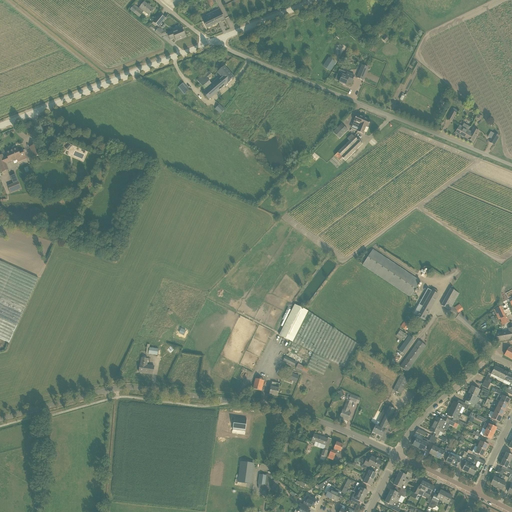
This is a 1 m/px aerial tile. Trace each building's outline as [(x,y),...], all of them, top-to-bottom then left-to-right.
[(153,10),(144,2),(139,9),(134,5),(130,10),(139,17),(142,14),(144,11),(149,15),(153,10)] [(203,21),(207,28),(224,20),(219,9),(206,15),(208,19),(203,21)] [(158,27),(166,19),(160,14),(153,22),(158,27)] [(176,31),(167,34),(170,40),(174,38),(175,41),(186,37),(183,29),(176,32),(176,31)] [(329,58),(323,67),(331,72),(336,63),(329,58)] [(357,78),(363,81),(368,68),(362,65),(357,78)] [(227,84),(234,78),(224,67),(217,72),(221,76),(216,80),(209,72),(203,77),(202,75),(197,80),(205,90),(202,92),(209,100),(227,84)] [(351,83),(354,76),(347,73),(345,76),(342,75),(342,76),(337,74),(335,80),(339,82),(339,83),(345,85),(347,82),(351,83)] [(219,104),(214,109),(220,114),(224,109),(219,104)] [(452,121),(454,117),(458,111),(453,108),(447,119),(452,121)] [(352,125),(359,127),(363,118),(357,115),(352,125)] [(357,132),(358,132),(363,134),(366,126),(368,127),(368,126),(369,126),(370,123),(370,121),(363,118),(359,127),(357,132)] [(455,133),(464,138),(470,127),(463,123),(461,127),(459,126),(455,133)] [(348,130),(341,124),(333,133),(339,139),(348,130)] [(470,127),(464,138),(473,142),(479,132),(473,129),(471,132),(468,131),(470,127)] [(494,145),(496,141),(499,136),(495,133),(490,142),(494,145)] [(354,137),(350,141),(337,153),(345,161),(362,144),(358,140),(358,141),(354,137)] [(34,158),(41,155),(37,144),(30,147),(34,158)] [(18,162),(26,159),(22,150),(19,152),(17,149),(6,153),(7,156),(3,158),(2,155),(0,155),(0,166),(2,172),(9,170),(7,164),(17,159),(18,162)] [(21,189),(18,182),(8,186),(11,193),(21,189)] [(59,221),(71,224),(72,219),(60,215),(59,221)] [(410,297),(412,294),(415,296),(419,290),(416,288),(420,282),(373,250),(362,265),(410,297)] [(0,261),(0,338),(9,343),(38,279),(0,261)] [(424,320),(438,295),(436,294),(437,291),(433,288),(431,291),(428,289),(413,314),(424,320)] [(450,310),(452,306),(459,294),(451,289),(441,305),(450,310)] [(292,342),(285,357),(296,362),(298,363),(309,368),(323,375),(330,361),(347,369),(359,345),(308,311),(294,305),(279,335),(292,342)] [(506,316),(506,317),(500,319),(503,325),(509,322),(506,316)] [(409,326),(404,321),(400,326),(401,327),(406,331),(409,326)] [(510,341),(511,340),(511,328),(508,329),(508,331),(496,333),(497,341),(510,339),(510,341)] [(396,335),(402,340),(406,335),(400,330),(396,335)] [(403,354),(414,339),(409,335),(398,350),(403,354)] [(426,346),(419,341),(400,367),(407,372),(426,346)] [(161,350),(149,348),(150,345),(147,344),(147,347),(146,354),(161,356),(161,350)] [(294,367),(296,362),(285,357),(283,361),(294,367)] [(147,363),(140,362),(139,372),(145,373),(145,372),(155,374),(156,366),(147,364),(147,363)] [(298,363),(295,369),(306,374),(309,368),(298,363)] [(498,377),(501,370),(495,366),(491,374),(498,377)] [(498,377),(504,380),(508,373),(501,370),(498,377)] [(298,376),(288,372),(285,378),(296,383),(298,376)] [(264,381),(263,381),(264,377),(257,375),(253,389),(261,391),(264,381)] [(396,384),(404,388),(409,379),(401,375),(396,384)] [(271,387),(270,394),(277,396),(279,389),(278,389),(279,384),(276,383),(272,382),(271,387)] [(468,393),(476,397),(480,390),(472,386),(468,393)] [(485,393),(483,396),(486,398),(489,391),(482,388),(481,391),(485,393)] [(480,399),(476,397),(468,393),(465,400),(473,404),(475,404),(473,408),(480,411),(481,407),(477,405),(480,399)] [(352,402),(356,403),(358,404),(361,398),(358,397),(350,395),(348,402),(346,401),(343,410),(340,417),(348,420),(351,413),(349,412),(351,404),(351,403),(352,402)] [(500,402),(507,406),(510,400),(502,396),(500,402)] [(459,404),(454,402),(450,409),(462,414),(464,409),(467,410),(469,405),(460,401),(459,404)] [(497,407),(505,411),(507,406),(500,402),(497,407)] [(385,429),(395,410),(386,405),(376,425),(372,432),(382,437),(385,429)] [(505,411),(497,407),(494,413),(502,417),(505,411)] [(453,419),(452,422),(455,423),(465,428),(467,425),(458,421),(462,414),(450,409),(447,416),(453,419)] [(493,423),(494,420),(499,423),(499,422),(502,417),(494,413),(491,419),(487,416),(485,419),(489,421),(493,423)] [(482,428),(494,434),(497,428),(487,424),(489,421),(485,419),(474,414),(473,416),(476,418),(476,419),(482,422),(482,421),(485,423),(482,428)] [(453,427),(455,423),(452,422),(443,417),(442,420),(436,418),(433,424),(444,430),(446,431),(449,425),(453,427)] [(238,418),(235,418),(233,430),(234,430),(245,431),(245,432),(247,419),(240,418),(239,419),(238,419),(238,418)] [(430,431),(438,435),(440,432),(443,433),(444,430),(433,424),(430,431)] [(483,436),(491,440),(494,434),(482,428),(482,429),(486,430),(483,436)] [(324,449),(325,446),(327,439),(314,434),(311,442),(315,444),(314,446),(324,449)] [(417,436),(416,438),(413,446),(418,448),(422,441),(423,439),(417,436)] [(422,441),(418,448),(424,451),(427,444),(422,441)] [(485,451),(488,445),(480,441),(477,447),(485,451)] [(284,456),(288,445),(281,442),(277,453),(284,456)] [(341,452),(343,445),(336,442),(334,449),(333,451),(331,450),(328,458),(333,460),(336,453),(336,452),(337,450),(341,452)] [(446,462),(451,465),(455,457),(456,455),(451,453),(454,447),(453,447),(451,445),(447,452),(450,453),(446,462)] [(429,454),(435,457),(438,449),(433,446),(429,454)] [(467,453),(470,455),(472,455),(473,452),(483,457),(485,451),(477,447),(475,446),(472,452),(468,450),(467,453)] [(435,457),(440,459),(444,452),(438,449),(435,457)] [(467,460),(470,455),(467,453),(464,459),(467,460),(462,470),(468,473),(473,463),(467,460)] [(511,455),(506,453),(503,459),(511,463),(511,455)] [(371,465),(379,468),(382,463),(379,461),(380,459),(376,457),(375,458),(371,456),(369,461),(366,460),(364,465),(363,464),(369,468),(370,468),(371,465)] [(457,468),(461,460),(455,457),(451,465),(457,468)] [(474,460),(473,463),(468,473),(473,476),(477,469),(475,467),(478,462),(480,463),(481,460),(475,457),(474,460)] [(500,465),(506,469),(508,465),(511,466),(511,463),(503,459),(500,465)] [(241,462),(239,482),(251,484),(253,463),(241,462)] [(497,479),(494,477),(491,484),(496,487),(502,475),(505,471),(499,468),(497,472),(500,474),(497,479)] [(363,475),(373,480),(375,477),(376,474),(369,471),(367,475),(364,473),(363,475)] [(402,474),(399,473),(396,479),(407,484),(408,481),(405,480),(406,476),(408,477),(409,474),(403,471),(402,474)] [(270,480),(272,480),(273,477),(260,475),(258,488),(269,490),(270,480)] [(363,483),(370,486),(371,484),(372,484),(371,484),(373,480),(363,475),(362,478),(365,479),(363,483)] [(502,475),(496,487),(502,490),(506,483),(502,482),(505,477),(502,475)] [(317,487),(324,491),(328,484),(331,478),(330,478),(317,487)] [(407,484),(396,479),(393,485),(400,488),(402,485),(406,486),(407,484)] [(277,491),(278,482),(272,480),(270,480),(269,490),(277,491)] [(341,495),(342,492),(345,494),(349,484),(346,482),(342,492),(338,491),(339,490),(336,489),(331,499),(335,501),(337,502),(341,495)] [(424,492),(428,485),(422,482),(420,487),(416,485),(412,493),(417,495),(418,494),(422,496),(424,492)] [(368,491),(365,490),(367,487),(359,483),(358,487),(356,486),(353,492),(355,493),(365,497),(366,494),(367,494),(368,491)] [(328,497),(331,499),(336,489),(335,488),(335,487),(328,484),(324,491),(324,492),(327,494),(326,496),(328,497),(327,498),(328,498),(328,497)] [(428,485),(424,492),(430,495),(434,487),(428,485)] [(391,490),(388,496),(399,502),(402,495),(405,497),(406,494),(400,491),(398,495),(397,494),(398,494),(391,490)] [(439,508),(442,501),(446,494),(440,491),(438,495),(435,493),(432,498),(438,501),(436,506),(439,508)] [(351,501),(357,504),(359,505),(360,502),(362,503),(363,501),(364,501),(363,501),(365,497),(355,493),(354,495),(357,496),(355,499),(352,498),(351,501)] [(449,505),(445,511),(448,511),(454,501),(454,500),(453,502),(450,500),(452,496),(446,494),(442,501),(449,505)] [(399,502),(388,496),(385,502),(392,506),(393,506),(391,509),(397,511),(398,511),(400,510),(399,509),(396,507),(399,502)] [(303,504),(310,508),(311,506),(313,507),(316,501),(309,497),(307,500),(305,499),(303,504)] [(438,501),(432,498),(430,504),(428,507),(432,509),(433,508),(435,508),(436,506),(438,501)] [(308,511),(309,511),(302,507),(303,505),(300,503),(298,506),(301,507),(298,511),(308,511)]
